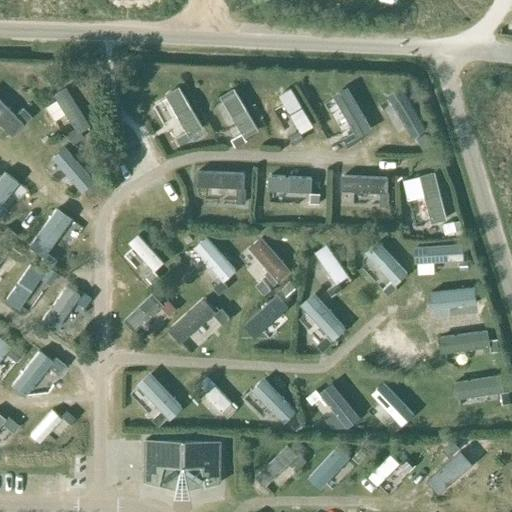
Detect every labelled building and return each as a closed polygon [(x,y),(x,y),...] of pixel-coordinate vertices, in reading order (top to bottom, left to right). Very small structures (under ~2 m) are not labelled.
[(204,132),(178,88),(164,97),(185,133),(174,139),(179,148),(204,132)] [(91,127),(65,90),(51,99),(77,137),(91,127)] [(260,135),(233,90),(218,99),(240,135),(230,142),(235,150),(260,135)] [(372,133),(346,90),(332,99),(358,142),(372,133)] [(314,130),(291,91),(278,99),(301,138),(314,130)] [(402,91),(388,99),(414,142),(428,134),(402,91)] [(23,128),(0,103),(0,127),(11,139),(23,128)] [(94,185),(62,149),(50,160),(81,196),(94,185)] [(446,217),(433,169),(417,174),(430,221),(446,217)] [(245,170),(195,170),(195,186),(235,186),(235,202),(244,202),(245,170)] [(18,184),(3,173),(0,176),(0,222),(7,213),(0,208),(18,184)] [(386,173),(340,173),(340,190),(386,191),(386,173)] [(310,192),(311,176),(267,174),(266,191),(310,192)] [(71,223),(54,211),(27,250),(44,262),(71,223)] [(163,261),(136,232),(126,241),(153,270),(163,261)] [(235,268),(206,234),(192,245),(222,279),(235,268)] [(290,269),(261,234),(248,245),(266,267),(263,270),(274,283),(290,269)] [(407,271),(377,239),(364,250),(390,279),(380,288),(387,296),(396,288),(393,284),(407,271)] [(461,241),(412,243),(413,259),(462,258),(461,241)] [(347,276),(326,243),(314,250),(335,282),(325,288),(330,296),(341,289),(336,283),(347,276)] [(43,277),(28,267),(9,294),(4,301),(18,311),(43,277)] [(433,288),(436,315),(452,314),(451,305),(479,302),(477,284),(433,288)] [(76,299),(63,290),(40,323),(54,332),(76,299)] [(344,325),(312,290),(299,302),(331,337),(344,325)] [(150,291),(122,318),(134,330),(161,303),(150,291)] [(285,308),(274,295),(243,324),(254,336),(285,308)] [(202,296),(167,328),(179,341),(212,312),(222,323),(229,317),(219,306),(214,310),(202,296)] [(423,357),(392,323),(383,331),(399,349),(390,357),(405,374),(423,357)] [(486,326),(437,334),(440,352),(487,344),(489,352),(497,350),(496,339),(488,340),(486,326)] [(0,340),(0,361),(10,349),(0,340)] [(37,353),(10,388),(23,399),(51,364),(37,353)] [(148,370),(135,382),(160,409),(151,418),(158,425),(180,405),(148,370)] [(499,373),(451,381),(454,399),(499,392),(501,404),(510,403),(508,389),(502,390),(499,373)] [(204,375),(194,386),(227,417),(237,406),(204,375)] [(262,375),(249,386),(283,422),(295,410),(262,375)] [(332,379),(317,389),(332,410),(323,415),(334,430),(344,423),(357,415),(332,379)] [(387,387),(376,397),(401,425),(413,414),(387,387)] [(60,420),(50,411),(28,437),(38,446),(60,420)] [(220,440),(145,439),(145,482),(176,489),(176,491),(177,491),(178,488),(186,488),(187,491),(188,491),(188,489),(220,483),(220,440)] [(455,453),(429,478),(440,489),(465,465),(455,455),(464,447),(457,440),(450,447),(455,453)] [(286,441),(254,475),(264,485),(287,462),(296,470),(306,460),(286,441)] [(336,442),(306,475),(319,487),(349,454),(336,442)] [(389,452),(367,474),(378,484),(399,463),(408,471),(415,465),(405,455),(398,462),(389,452)]
